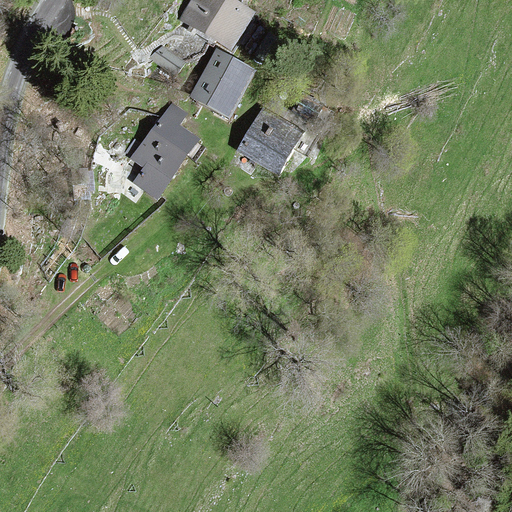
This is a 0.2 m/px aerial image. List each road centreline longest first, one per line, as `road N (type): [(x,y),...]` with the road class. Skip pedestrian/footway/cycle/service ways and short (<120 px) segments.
road 1 (track): [(0,366),(219,161)]
road 2 (unclassified): [(0,163),(13,83),(50,0)]
